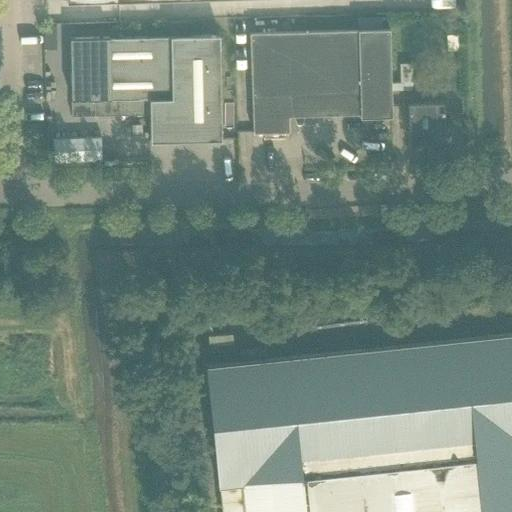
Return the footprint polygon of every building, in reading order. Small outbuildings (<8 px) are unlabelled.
[(55,25),(43,26),(43,37),(55,37),(55,25)] [(391,89),(391,82),(389,29),(249,33),(252,133),(289,132),(288,96),(359,94),(359,118),(392,117),(391,89)] [(69,38),(71,116),(149,114),(149,141),(221,139),(218,35),(69,38)] [(400,82),(391,82),(391,89),(412,89),(411,63),(399,63),(400,82)] [(407,103),(409,144),(444,143),(442,102),(407,103)] [(42,253),(43,264),(53,263),(52,253),(42,253)] [(511,511),(511,333),(205,366),(218,486),(220,511),(511,511)]
